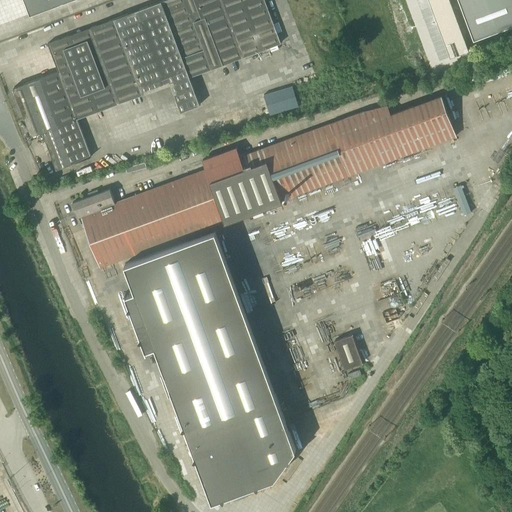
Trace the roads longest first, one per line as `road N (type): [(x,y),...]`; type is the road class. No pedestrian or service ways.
road 1 (unclassified): [(190,511),(142,439),(66,288),(0,104)]
road 2 (unknown): [(35,203),(261,136)]
road 3 (primary): [(71,511),(0,357)]
